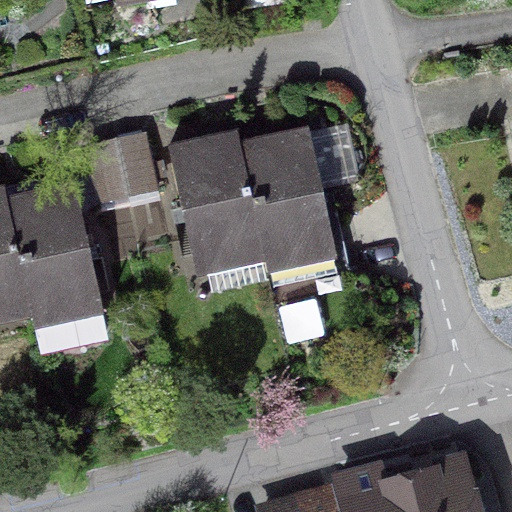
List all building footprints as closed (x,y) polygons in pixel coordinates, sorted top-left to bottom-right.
[(144,134),(118,140),(130,194),(156,188),(144,134)] [(273,253),(253,153),(249,135),(171,150),(195,269),(273,253)] [(118,140),(88,146),(101,202),(130,194),(118,140)] [(253,153),(273,253),(279,284),(332,274),(306,142),(253,153)] [(0,319),(39,310),(17,212),(13,195),(0,197),(0,319)] [(17,212),(39,310),(46,339),(106,325),(77,198),(17,212)] [(337,485),(344,511),(480,511),(469,468),(418,482),(413,465),(337,485)] [(344,511),(337,485),(232,511),(344,511)]
